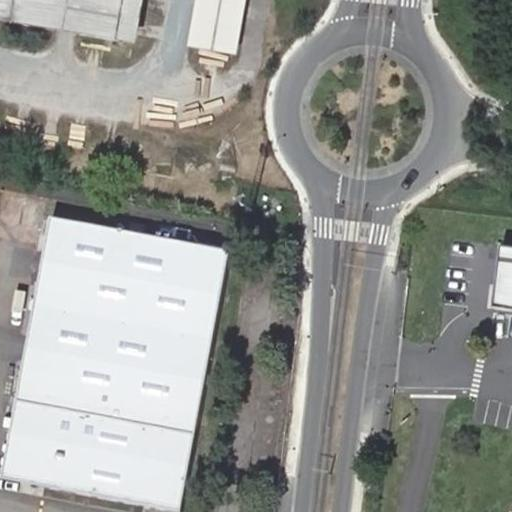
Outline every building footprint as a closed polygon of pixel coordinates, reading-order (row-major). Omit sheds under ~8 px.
[(146,0),(0,0),(0,21),(139,45),(146,0)] [(197,0),(189,47),(238,56),(248,0),(197,0)] [(26,361),(18,405),(59,413),(58,419),(54,436),(44,488),(97,498),(117,501),(175,511),(182,511),(231,253),(53,220),(46,254),(43,274),(30,341),(26,361)] [(511,249),(500,248),(493,309),(511,311),(511,249)] [(59,413),(18,405),(4,480),(44,488),(54,436),(58,419),(59,413)]
